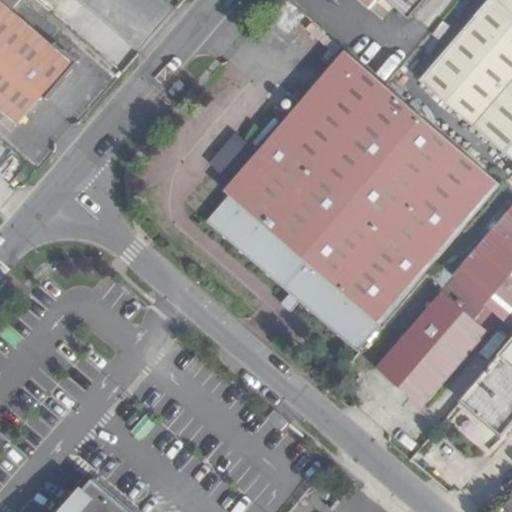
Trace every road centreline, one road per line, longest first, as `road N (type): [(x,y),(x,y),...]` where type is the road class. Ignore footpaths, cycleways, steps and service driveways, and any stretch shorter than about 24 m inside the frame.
road 1 (unclassified): [(429,511),(56,192)]
road 2 (unclassified): [(225,0),(56,192)]
